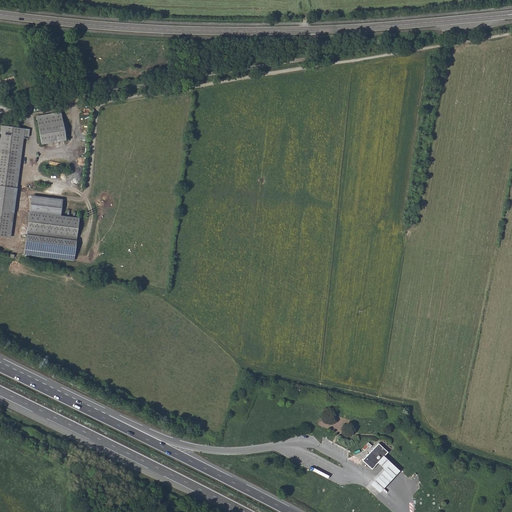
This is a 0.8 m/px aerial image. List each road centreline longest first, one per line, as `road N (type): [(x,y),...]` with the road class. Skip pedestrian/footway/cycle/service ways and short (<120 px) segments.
road 1 (track): [(511,33),(75,106),(0,110),(441,35),(443,20)]
road 2 (tertiary): [(0,14),(192,30),(511,14)]
road 3 (trunk): [(289,511),(0,367)]
road 4 (trunk): [(0,390),(244,511)]
